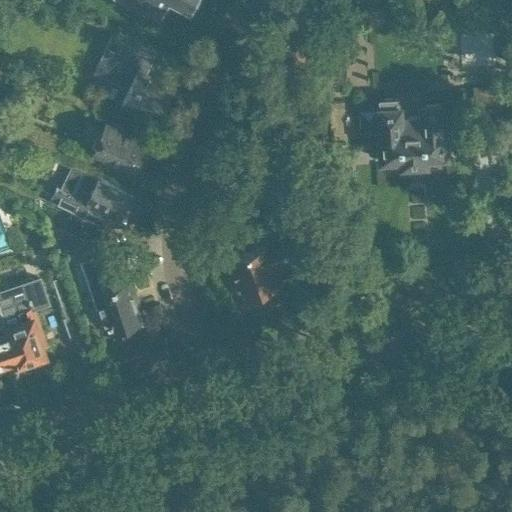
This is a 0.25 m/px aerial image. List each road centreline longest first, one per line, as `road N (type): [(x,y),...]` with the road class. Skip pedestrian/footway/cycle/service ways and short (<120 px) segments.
road 1 (residential): [(218,403),(172,244),(179,202),(252,0)]
road 2 (tertiary): [(218,403),(399,346),(511,336)]
road 3 (tertiary): [(0,476),(218,403)]
